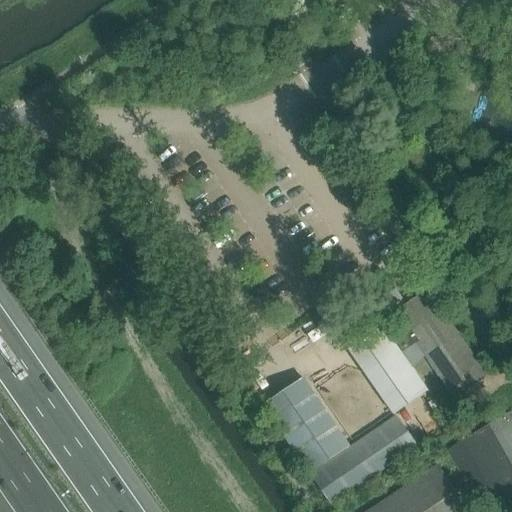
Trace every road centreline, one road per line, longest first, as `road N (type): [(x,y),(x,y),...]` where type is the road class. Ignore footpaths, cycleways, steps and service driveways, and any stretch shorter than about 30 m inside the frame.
road 1 (unclassified): [(0,115),(239,119),(320,82),(443,0)]
road 2 (unknown): [(511,300),(397,136),(396,113),(404,93),(511,20)]
road 3 (motorway): [(119,511),(0,341)]
